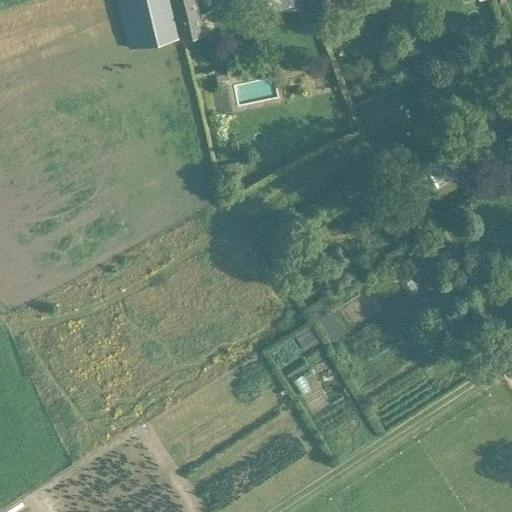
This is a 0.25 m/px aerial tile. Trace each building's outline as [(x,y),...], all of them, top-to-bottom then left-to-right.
[(117,0),(130,47),(178,36),(168,0),(117,0)] [(197,0),(173,0),(183,39),(205,33),(197,0)] [(268,0),(270,10),(296,7),(294,0),(268,0)] [(316,0),(322,13),(329,11),(325,1),(328,0),(316,0)] [(330,12),(322,15),(328,30),(336,27),(330,12)] [(223,68),(214,71),(217,82),(226,79),(223,68)] [(439,271),(423,281),(434,297),(448,288),(442,279),(444,278),(439,271)] [(331,308),(318,315),(332,338),(344,331),(331,308)]
